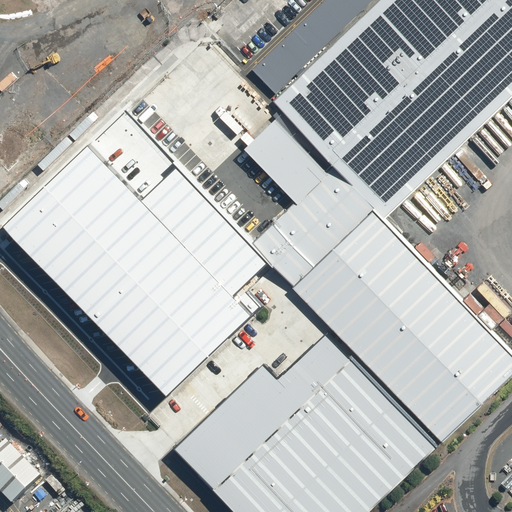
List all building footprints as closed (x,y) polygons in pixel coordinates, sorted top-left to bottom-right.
[(140,0),(0,0),(0,126),(9,123),(140,0)] [(323,0),(252,68),(274,90),(367,0),(323,0)] [(282,107),(379,207),(387,216),(511,94),(511,0),(378,0),(275,100),(282,107)] [(379,207),(282,107),(241,151),(290,199),(256,237),(298,285),(379,207)] [(46,135),(23,111),(0,133),(0,164),(8,172),(46,135)] [(84,147),(2,219),(156,391),(245,313),(223,289),(254,262),(172,171),(135,204),(84,147)] [(298,285),(447,440),(511,378),(511,346),(387,216),(379,207),(298,285)] [(177,443),(215,482),(352,351),(328,327),(280,372),(266,358),(177,443)] [(352,351),(215,482),(243,511),(365,511),(439,442),(352,351)] [(34,476),(0,441),(0,505),(2,507),(34,476)] [(53,475),(46,481),(59,496),(66,490),(53,475)]
